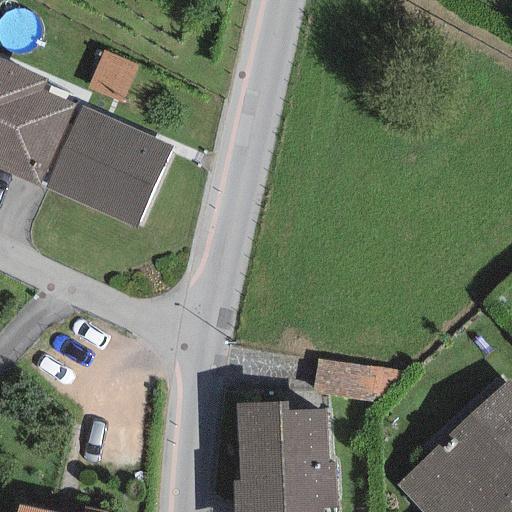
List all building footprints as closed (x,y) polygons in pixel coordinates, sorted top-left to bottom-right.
[(0,170),(38,188),(75,104),(42,90),(46,80),(0,59),(0,170)] [(172,148),(81,107),(44,188),(135,229),(172,148)] [(402,371),(316,358),(311,393),(396,406),(402,371)] [(511,384),(508,381),(396,485),(420,511),(502,511),(501,510),(511,500),(511,384)] [(287,402),(235,404),(238,481),(232,481),(233,511),(322,511),(323,510),(335,510),(333,464),(327,464),(325,410),(287,411),(287,402)] [(511,511),(511,500),(501,510),(502,511),(511,511)]
